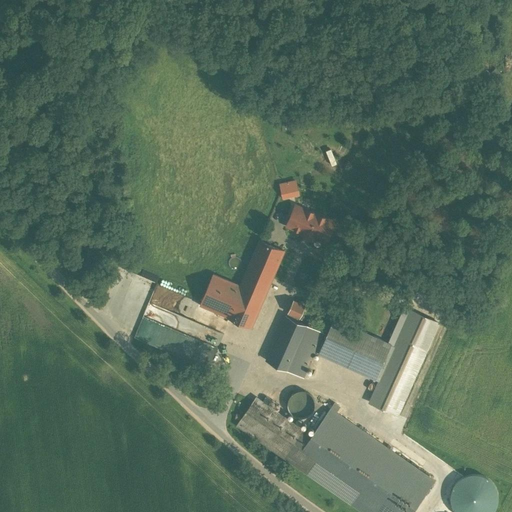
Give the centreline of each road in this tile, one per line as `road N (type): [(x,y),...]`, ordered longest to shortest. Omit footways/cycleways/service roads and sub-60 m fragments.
road 1 (unclassified): [(314,511),(129,350),(0,218)]
road 2 (unknown): [(239,316),(112,332)]
